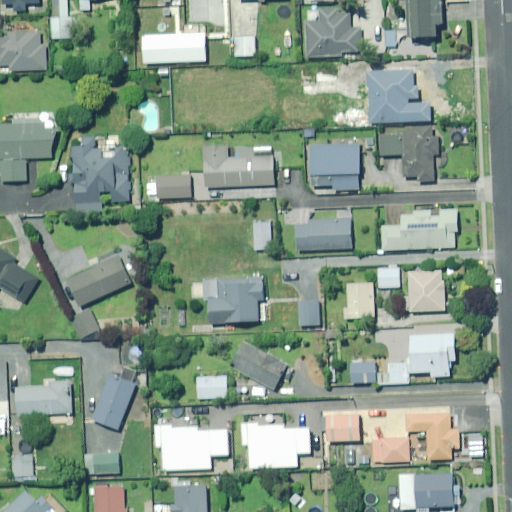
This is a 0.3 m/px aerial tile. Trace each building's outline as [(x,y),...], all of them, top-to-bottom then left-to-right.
[(46,3),(46,0),(8,0),(9,5),(20,4),(20,11),(32,11),(32,4),(46,3)] [(75,0),(56,0),(58,40),(77,39),(75,0)] [(450,37),(449,0),(415,0),(416,38),(450,37)] [(345,27),(345,8),(325,9),(325,21),(311,22),(312,58),(348,57),(369,56),(368,27),(345,27)] [(154,29),(153,12),(140,12),(141,30),(154,29)] [(0,72),(53,72),(53,44),(46,44),(46,31),(42,31),(15,31),(15,38),(0,37),(0,72)] [(262,56),(262,37),(241,38),(241,57),(262,56)] [(344,84),(345,63),(321,62),(320,83),(344,84)] [(422,75),(421,70),(408,70),(373,72),(374,87),(362,88),(363,112),(375,112),(375,124),(438,121),(437,104),(415,105),(415,98),(426,98),(425,75),(422,75)] [(319,82),(309,82),(309,96),(319,95),(319,82)] [(51,128),(51,120),(19,120),(18,125),(5,125),(5,142),(1,142),(1,160),(7,160),(7,181),(33,182),(33,159),(61,159),(62,128),(51,128)] [(439,137),(438,127),(421,128),(422,132),(386,134),(387,156),(408,155),(410,177),(423,177),(423,182),(443,181),(441,153),(446,152),(445,136),(439,137)] [(74,155),(75,185),(79,185),(80,211),(106,211),(106,204),(141,204),(140,148),(123,148),(122,136),(79,137),(79,155),(74,155)] [(236,146),(210,147),(212,188),(285,185),(283,144),(236,146)] [(369,179),(368,144),(317,146),(318,187),(339,186),(339,191),(369,190),(369,179)] [(185,172),(185,177),(162,176),(162,199),(201,199),(201,183),(201,172),(185,172)] [(467,232),(466,210),(419,211),(419,215),(408,215),(408,226),(388,227),(389,250),(462,248),(462,233),(467,232)] [(360,249),(359,219),(314,221),(315,225),(302,225),(303,251),(360,249)] [(277,223),(260,223),(260,250),(277,250),(277,223)] [(23,257),(5,246),(0,253),(0,297),(8,285),(32,299),(45,279),(19,263),(23,257)] [(138,283),(126,255),(73,280),(86,307),(138,283)] [(393,265),(394,269),(384,269),(385,288),(406,288),(406,268),(402,268),(402,265),(393,265)] [(414,273),(415,296),(400,296),(400,313),(418,312),(452,311),(451,272),(414,273)] [(272,299),(271,283),(265,283),(265,279),(224,280),(225,298),(215,299),(216,324),(267,322),(266,299),(272,299)] [(209,298),(208,282),(195,283),(196,298),(209,298)] [(354,284),(354,308),(349,308),(349,318),(381,317),(381,283),(354,284)] [(324,326),(325,302),(305,302),(305,326),(324,326)] [(194,308),(181,308),(181,327),(193,327),(194,308)] [(106,329),(95,309),(76,319),(87,339),(106,329)] [(362,342),(365,342),(365,344),(378,345),(378,342),(381,342),(382,330),(363,329),(362,342)] [(463,361),(462,334),(417,336),(419,373),(437,372),(437,377),(457,376),(456,361),(463,361)] [(296,366),(250,342),(237,367),(283,391),(296,366)] [(349,361),(349,353),(335,353),(335,362),(349,361)] [(385,363),(358,363),(358,383),(385,383),(385,363)] [(234,399),(234,377),(203,378),(203,399),(234,399)] [(143,385),(126,378),(123,386),(113,382),(98,420),(125,431),(143,385)] [(78,414),(77,381),(55,382),(55,387),(23,388),(24,416),(78,414)] [(457,430),(457,414),(412,415),(413,432),(433,431),(434,461),(458,460),(458,449),(466,449),(466,430),(457,430)] [(369,415),(334,415),(334,442),(369,441),(369,415)] [(319,427),(249,425),(249,445),(256,446),(255,467),(305,469),(305,453),(318,454),(319,427)] [(236,430),(163,428),(163,448),(170,448),(169,469),(218,471),(218,455),(236,456),(236,430)] [(416,462),(415,438),(379,438),(379,463),(416,462)] [(127,452),(88,454),(89,475),(128,474),(127,452)] [(40,456),(17,455),(16,476),(39,478),(40,456)] [(465,507),(464,473),(406,476),(407,509),(465,507)] [(331,478),(315,478),(315,491),(331,491),(331,478)] [(215,511),(214,485),(181,487),(181,504),(177,504),(177,511),(215,511)] [(133,511),(133,487),(100,488),(101,511),(133,511)] [(55,511),(60,507),(49,496),(43,502),(33,491),(10,511),(55,511)] [(311,502),(302,494),(295,501),(304,509),(311,502)]
